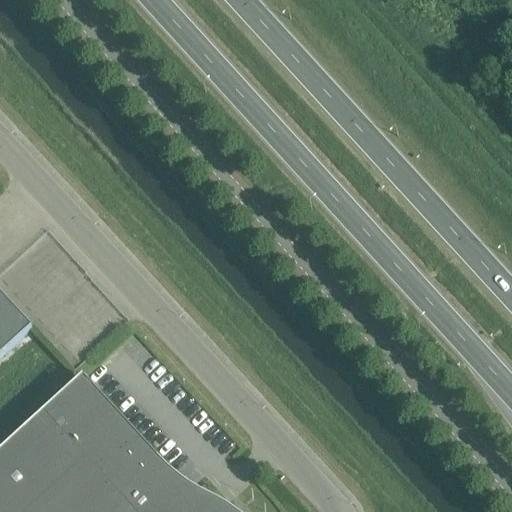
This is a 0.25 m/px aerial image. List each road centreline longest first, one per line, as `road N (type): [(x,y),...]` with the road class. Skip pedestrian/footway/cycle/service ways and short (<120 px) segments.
road 1 (unclassified): [(511,491),(61,0)]
road 2 (trunk): [(154,0),(511,390)]
road 3 (unclassified): [(342,511),(0,134)]
road 4 (trunk): [(511,296),(239,0)]
